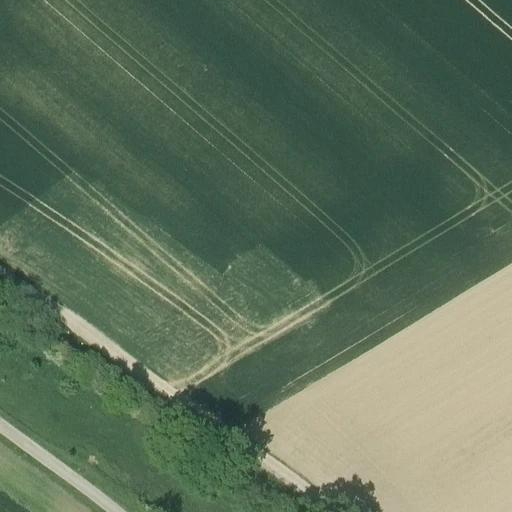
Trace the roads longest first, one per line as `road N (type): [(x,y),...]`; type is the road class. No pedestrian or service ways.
road 1 (track): [(318,511),(0,283)]
road 2 (unclassified): [(110,511),(0,429)]
